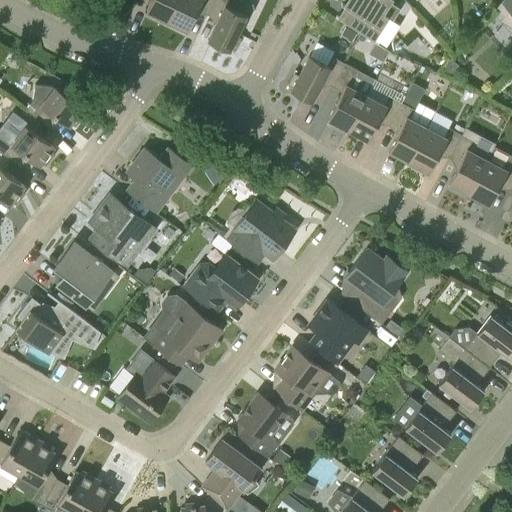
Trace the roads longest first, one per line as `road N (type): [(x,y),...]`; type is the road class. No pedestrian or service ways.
road 1 (residential): [(365,189),(168,444),(142,448),(0,366)]
road 2 (residential): [(0,279),(161,65)]
road 3 (residential): [(161,65),(70,38),(0,0)]
road 4 (residential): [(511,265),(365,189)]
road 5 (residential): [(365,189),(236,105)]
road 6 (residential): [(435,511),(511,413)]
road 7 (residential): [(236,105),(296,0)]
